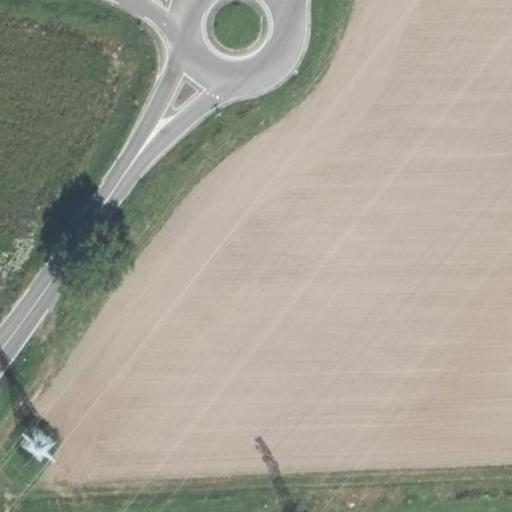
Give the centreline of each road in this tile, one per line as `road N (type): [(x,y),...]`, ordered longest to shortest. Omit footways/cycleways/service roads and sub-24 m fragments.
road 1 (secondary): [(0,361),(207,69)]
road 2 (secondary): [(207,69),(225,77),(264,70),(286,38),(279,0)]
